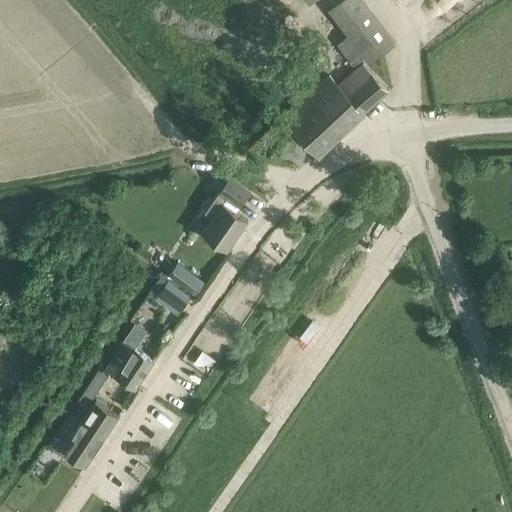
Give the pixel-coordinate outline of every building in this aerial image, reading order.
[(394,42),(362,0),(336,0),(327,7),(347,33),(335,42),(351,64),(364,55),(368,61),(394,42)] [(333,77),(275,130),(286,141),(297,131),(320,155),(361,116),(360,114),(389,88),(375,73),(366,63),(341,86),(333,77)] [(201,232),(210,238),(226,250),(248,219),(235,210),(250,190),(229,175),(204,211),(212,217),(201,232)] [(160,228),(149,237),(156,245),(167,236),(160,228)] [(194,293),(204,281),(177,260),(168,273),(194,293)] [(167,280),(155,296),(177,313),(189,297),(167,280)] [(124,340),(105,368),(135,388),(154,359),(135,346),(146,330),(134,323),(124,340)] [(98,368),(76,400),(86,407),(107,375),(98,368)] [(64,452),(67,454),(84,465),(118,413),(96,399),(74,430),(69,437),(72,439),(64,452)]
